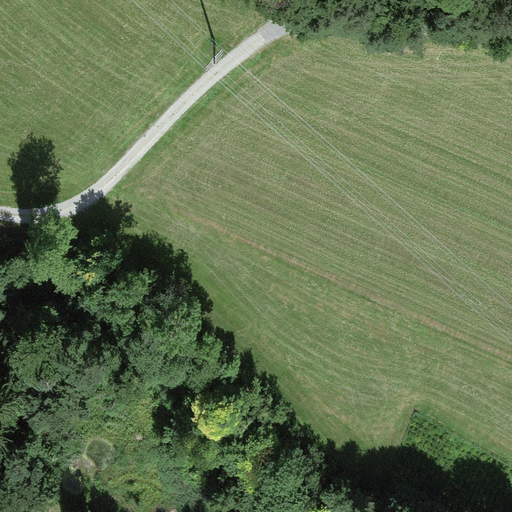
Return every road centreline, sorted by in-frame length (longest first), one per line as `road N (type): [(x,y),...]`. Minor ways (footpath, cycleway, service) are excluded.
road 1 (track): [(0,212),(57,209),(99,188),(229,63),(298,12)]
road 2 (unclassified): [(511,29),(371,29),(272,0)]
